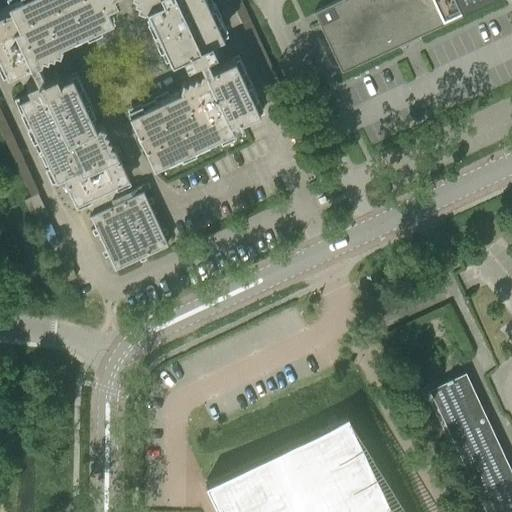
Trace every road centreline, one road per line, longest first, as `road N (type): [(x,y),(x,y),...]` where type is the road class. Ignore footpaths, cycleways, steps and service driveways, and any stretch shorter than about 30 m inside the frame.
road 1 (unclassified): [(511,164),(152,331),(122,357)]
road 2 (unclassified): [(122,357),(107,391),(104,511)]
road 3 (unclassified): [(122,357),(54,333),(0,327)]
